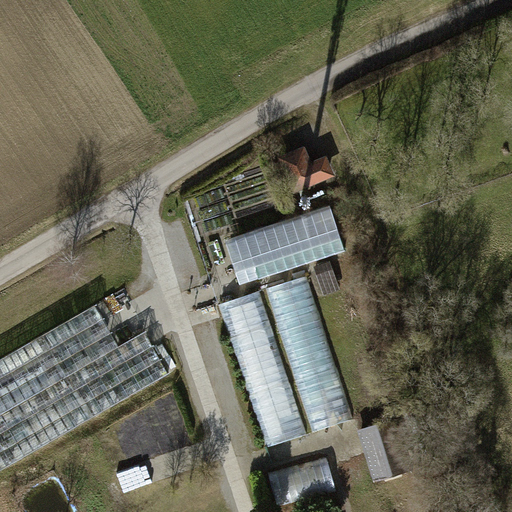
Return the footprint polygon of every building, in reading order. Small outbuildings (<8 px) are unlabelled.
[(306,148),(280,160),(295,194),(332,177),(324,157),(312,162),(306,148)] [(229,236),(242,282),(349,252),(336,206),(229,236)] [(274,286),(314,431),(354,420),(315,275),(274,286)] [(265,290),(225,302),(273,455),(312,443),(265,290)] [(0,388),(11,384),(2,365),(0,365),(0,388)] [(393,420),(362,429),(378,481),(409,472),(393,420)] [(275,469),(279,499),(338,490),(334,460),(275,469)]
